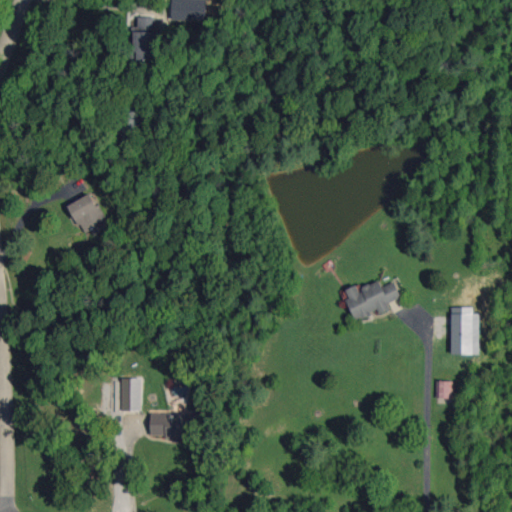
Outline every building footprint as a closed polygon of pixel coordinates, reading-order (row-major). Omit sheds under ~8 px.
[(206,0),(172,0),(172,19),(206,20),(206,0)] [(155,60),(157,17),(138,17),(138,27),(133,26),(132,59),(155,60)] [(115,132),(135,140),(148,110),(128,101),(115,132)] [(83,233),(106,222),(93,193),(70,204),(83,233)] [(395,282),(382,287),(380,280),(359,289),(357,285),(344,290),(357,320),(378,310),(380,314),(391,309),(388,303),(401,297),(395,282)] [(474,307),(452,307),(452,354),(480,354),(480,313),(474,313),(474,307)] [(122,410),(140,411),(140,378),(123,378),(122,410)] [(437,398),(453,398),(453,380),(436,380),(437,398)] [(201,436),(200,412),(151,413),(151,437),(201,436)]
